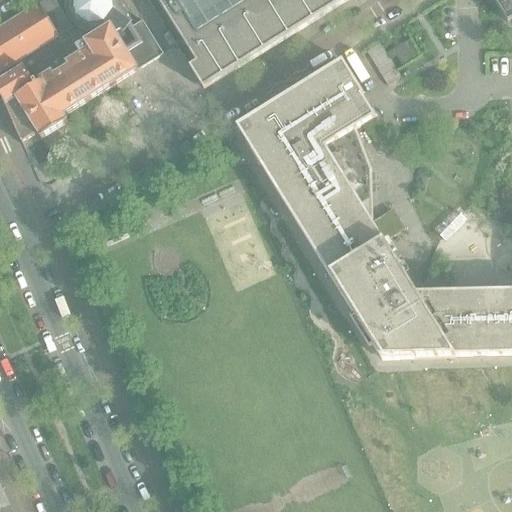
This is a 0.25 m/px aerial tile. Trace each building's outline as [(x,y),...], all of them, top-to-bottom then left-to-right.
[(64,118),(115,86),(163,56),(143,22),(133,29),(130,25),(111,36),(108,29),(76,49),(81,56),(72,61),(64,47),(59,40),(73,31),(67,21),(53,0),(46,0),(0,29),(0,95),(22,144),(37,134),(41,140),(68,124),(64,118)] [(106,26),(108,29),(111,36),(130,25),(132,23),(120,4),(117,0),(69,0),(69,6),(70,12),(72,18),(77,22),(82,26),(87,28),(94,29),(100,28),(106,26)] [(350,0),(157,0),(211,85),(213,83),(233,70),(234,72),(350,0)] [(511,0),(492,0),(507,23),(511,20),(511,0)] [(417,57),(408,41),(386,54),(390,61),(396,58),(401,67),(417,57)] [(249,147),(382,361),(414,361),(414,359),(511,356),(511,292),(416,295),(384,243),(404,231),(392,212),(372,224),(372,223),(370,171),(355,130),(375,118),(343,63),(244,124),(245,125),(240,128),(251,145),(249,147)] [(140,124),(136,117),(127,122),(131,129),(140,124)] [(118,137),(114,131),(105,136),(109,143),(118,137)] [(0,511),(5,511),(8,511),(0,492),(0,511)]
